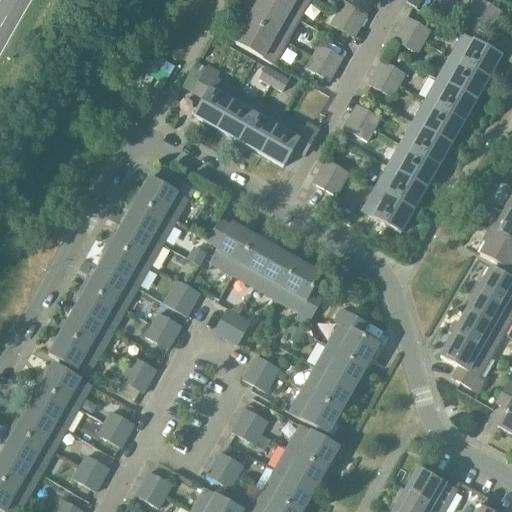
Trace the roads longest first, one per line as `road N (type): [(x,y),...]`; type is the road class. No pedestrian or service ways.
road 1 (residential): [(511,483),(444,442),(396,301),(370,264),(153,143),(127,159)]
road 2 (residential): [(0,377),(127,159)]
